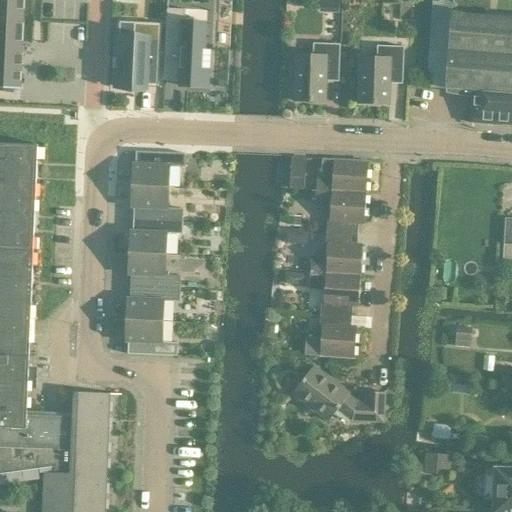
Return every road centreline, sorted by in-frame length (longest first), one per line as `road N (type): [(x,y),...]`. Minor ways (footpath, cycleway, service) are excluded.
road 1 (residential): [(389,142),(98,130)]
road 2 (residential): [(376,356),(389,142)]
road 3 (residential): [(155,511),(159,390),(146,377),(91,364)]
road 4 (residential): [(93,301),(98,130)]
road 5 (residential): [(98,130),(101,0)]
road 6 (residential): [(511,151),(389,142)]
